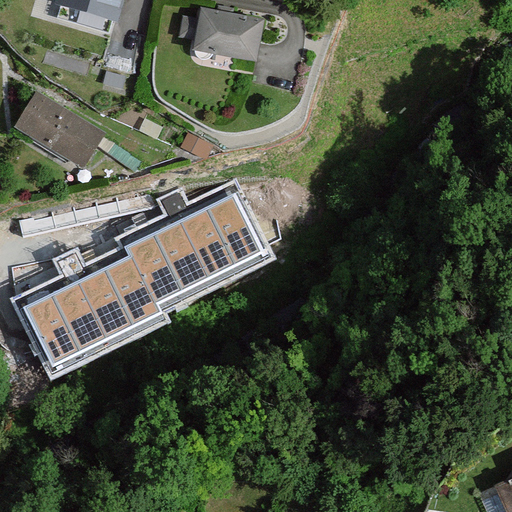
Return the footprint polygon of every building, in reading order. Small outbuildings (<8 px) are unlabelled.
[(123,0),(56,0),(53,11),(114,30),(123,0)] [(265,29),(199,17),(192,59),(258,71),(265,29)] [(109,141),(36,97),(13,134),(87,178),(109,141)] [(252,278),(280,254),(271,243),(277,238),(256,213),(221,242),(252,278)] [(106,278),(102,260),(108,259),(106,250),(55,260),(60,287),(106,278)] [(511,511),(511,495),(500,500),(504,511),(511,511)]
